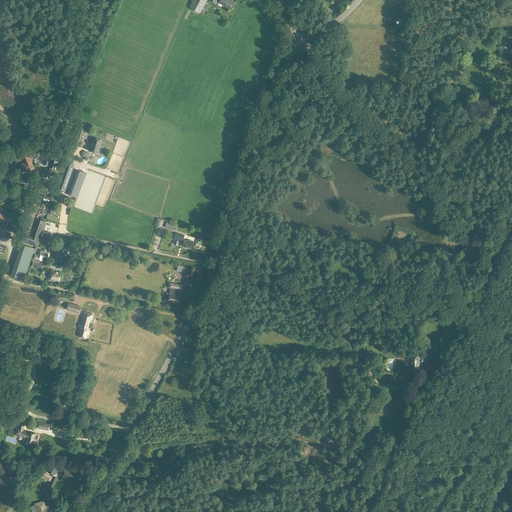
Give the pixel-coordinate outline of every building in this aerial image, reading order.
[(200,14),(207,0),(209,0),(216,4),(218,0),(193,0),(189,8),(200,14)] [(220,0),(219,3),(230,9),(233,3),(230,1),(231,0),(229,0),(220,0)] [(498,55),(505,58),(504,62),(508,64),(511,55),(511,51),(509,50),(507,54),(500,51),(498,55)] [(61,118),(57,120),(61,127),(62,126),(62,127),(63,126),(67,123),(65,120),(63,121),(61,118)] [(86,128),(85,128),(86,125),(82,124),(81,126),(81,125),(80,126),(79,126),(75,139),(74,139),(72,145),(77,147),(79,140),(79,139),(82,140),(86,128)] [(98,153),(102,140),(94,138),(90,151),(98,153)] [(28,153),(27,151),(26,150),(18,154),(21,160),(23,160),(24,163),(21,164),(22,166),(25,173),(28,171),(29,171),(33,169),(32,166),(33,165),(30,159),(33,158),(30,152),(28,153)] [(53,156),(50,167),(49,169),(45,168),(44,170),(43,170),(41,176),(49,179),(50,176),(51,177),(53,171),(56,172),(56,173),(58,174),(59,170),(57,169),(59,163),(61,164),(63,159),(61,159),(62,155),(54,153),(53,156)] [(65,191),(75,166),(73,163),(69,162),(66,163),(57,188),(58,191),(62,193),(65,191)] [(78,171),(69,195),(77,197),(86,173),(78,171)] [(0,219),(11,224),(13,220),(0,214),(0,219)] [(39,219),(37,225),(33,237),(25,234),(22,242),(37,247),(44,227),(46,221),(39,219)] [(165,227),(176,230),(178,225),(167,222),(165,227)] [(9,240),(11,234),(6,233),(7,230),(0,227),(0,236),(9,239),(9,240)] [(51,233),(43,230),(41,239),(49,242),(51,233)] [(184,235),(175,233),(173,240),(182,242),(184,235)] [(183,243),(182,247),(186,248),(194,250),(196,243),(193,242),(189,240),(185,239),(184,239),(183,243)] [(53,254),(60,256),(63,245),(56,243),(53,254)] [(21,244),(11,276),(24,281),(35,248),(21,244)] [(462,253),(463,253),(463,254),(464,254),(463,256),(467,256),(467,255),(472,256),(474,246),(475,247),(476,245),(472,244),(471,247),(470,247),(469,248),(465,247),(464,249),(462,249),(462,253)] [(35,255),(34,259),(41,261),(42,259),(43,257),(45,257),(49,258),(50,253),(40,250),(38,256),(35,255)] [(41,262),(34,260),(32,266),(43,269),(44,264),(42,263),(40,263),(41,262)] [(51,280),(59,282),(61,274),(52,272),(51,280)] [(179,304),(181,296),(181,295),(177,294),(177,293),(170,292),(169,296),(166,295),(165,301),(168,302),(168,301),(179,304)] [(470,296),(460,293),(458,301),(468,304),(470,296)] [(80,314),(81,308),(69,304),(68,310),(80,314)] [(85,313),(83,320),(82,324),(83,324),(82,325),(80,326),(81,331),(80,337),(86,339),(87,335),(88,335),(89,330),(87,330),(90,320),(91,320),(93,315),(85,313)] [(454,340),(458,332),(449,327),(445,335),(454,340)] [(428,351),(435,356),(439,350),(438,349),(432,345),(428,351)] [(441,345),(438,349),(439,350),(446,354),(448,350),(441,345)] [(441,353),(439,357),(436,361),(440,364),(446,356),(441,353)] [(421,359),(421,356),(412,356),(411,377),(417,377),(417,376),(418,374),(418,373),(417,372),(417,366),(421,366),(421,362),(423,362),(423,359),(421,359)] [(381,406),(386,397),(379,394),(375,402),(381,406)] [(38,435),(36,435),(36,434),(27,432),(23,431),(26,421),(20,420),(18,427),(20,427),(20,429),(19,429),(16,435),(19,437),(20,435),(27,439),(26,442),(34,444),(35,440),(37,440),(38,440),(39,436),(38,435)] [(323,443),(325,445),(331,447),(334,447),(335,448),(338,446),(334,440),(333,442),(329,440),(329,438),(322,438),(323,443)] [(53,475),(56,469),(57,465),(51,464),(48,469),(49,469),(47,472),(48,473),(53,475)] [(65,469),(64,474),(61,473),(61,476),(63,476),(62,480),(67,481),(68,478),(72,479),(75,472),(65,469)] [(41,477),(51,482),(53,476),(44,472),(41,477)] [(53,488),(57,478),(54,476),(49,486),(53,488)] [(56,511),(54,505),(46,507),(44,502),(35,504),(37,511),(56,511)]
